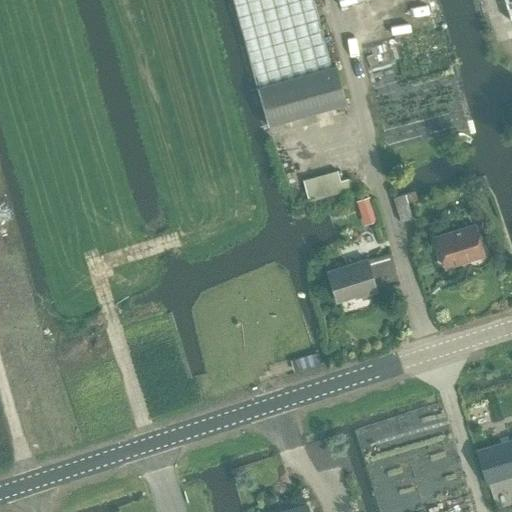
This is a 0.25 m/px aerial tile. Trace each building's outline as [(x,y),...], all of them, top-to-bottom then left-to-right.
[(230,0),(256,88),(333,66),(314,0),(230,0)] [(511,0),(503,0),(510,22),(511,21),(511,0)] [(334,66),(333,66),(256,88),(267,127),(346,105),(334,66)] [(301,181),(307,202),(352,189),(348,178),(339,181),(336,171),(301,181)] [(472,182),(476,193),(486,190),(482,179),(472,182)] [(392,199),(400,223),(411,219),(406,203),(415,201),(412,192),(392,199)] [(368,198),(357,201),(361,213),(372,209),(368,198)] [(434,237),(444,268),(482,255),(473,225),(434,237)] [(326,272),(336,302),(374,290),(365,259),(326,272)] [(315,354),(294,360),(297,371),(320,364),(317,353),(315,354)] [(511,438),(477,448),(486,481),(511,473),(511,438)]
